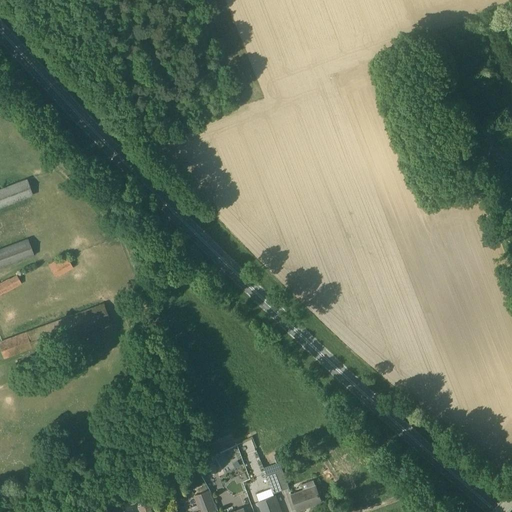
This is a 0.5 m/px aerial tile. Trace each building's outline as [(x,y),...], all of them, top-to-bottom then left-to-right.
[(0,207),(34,195),(28,179),(0,189),(0,207)] [(145,227),(133,233),(133,234),(127,236),(133,247),(151,238),(145,227)] [(0,267),(35,255),(29,239),(0,249),(0,267)] [(73,267),(68,258),(67,258),(65,254),(48,263),(55,277),(73,267)] [(0,294),(20,283),(16,274),(0,282),(0,294)] [(110,323),(103,303),(0,341),(0,347),(4,358),(41,345),(42,348),(110,323)] [(241,443),(243,451),(254,448),(252,440),(241,443)] [(212,457),(198,464),(203,475),(217,469),(212,457)] [(275,473),(281,490),(289,487),(283,470),(275,473)] [(275,473),(267,476),(273,493),(281,490),(275,473)] [(316,486),(315,486),(313,480),(301,484),(304,490),(291,495),(297,511),(322,502),(316,486)] [(199,494),(195,495),(200,511),(207,511),(216,509),(209,490),(199,494)] [(280,511),(275,496),(259,502),(262,511),(280,511)] [(143,499),(139,509),(144,511),(148,511),(152,503),(143,499)]
